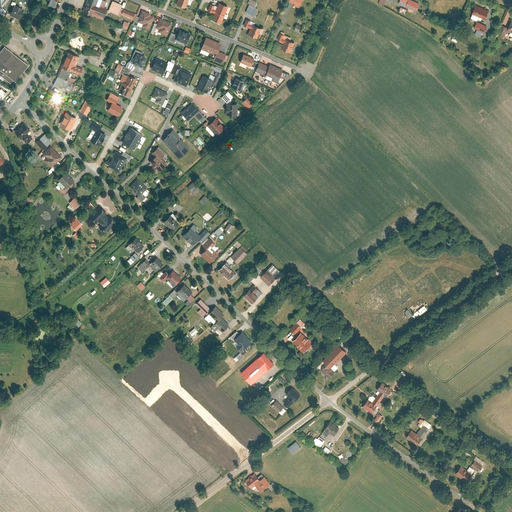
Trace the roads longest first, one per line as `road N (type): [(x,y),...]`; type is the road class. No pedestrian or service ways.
road 1 (residential): [(92,170),(327,401)]
road 2 (residential): [(327,401),(511,259)]
road 3 (residential): [(327,401),(481,511)]
road 4 (residential): [(133,0),(306,71)]
road 5 (residential): [(185,511),(327,401)]
road 6 (residential): [(92,170),(149,78),(208,103)]
